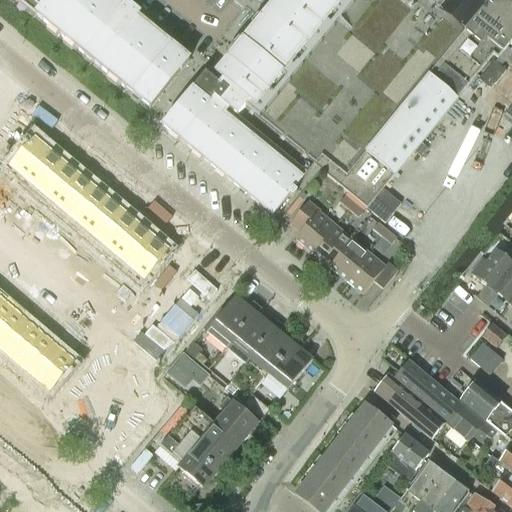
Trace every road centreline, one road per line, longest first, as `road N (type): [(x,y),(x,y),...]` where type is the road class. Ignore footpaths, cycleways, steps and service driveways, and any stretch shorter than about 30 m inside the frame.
road 1 (tertiary): [(365,345),(0,48)]
road 2 (residential): [(505,511),(342,379)]
road 3 (residential): [(365,345),(392,311),(511,406)]
road 4 (tertiary): [(0,420),(58,470),(111,484),(145,511)]
road 5 (tertiary): [(270,481),(342,379)]
